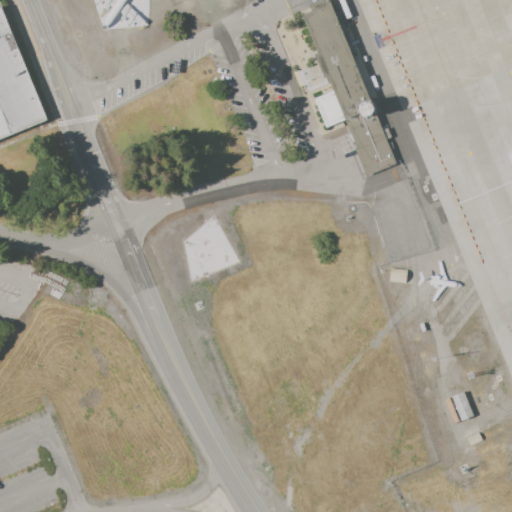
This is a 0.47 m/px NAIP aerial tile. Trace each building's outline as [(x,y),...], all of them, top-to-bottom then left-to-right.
[(148,27),(147,0),(95,0),(96,28),(148,27)] [(360,172),(391,159),(328,0),(309,0),(307,1),(310,10),(300,14),(330,91),(313,98),(324,128),(340,122),(346,137),(360,172)] [(0,13),(41,116),(0,132),(0,13)] [(403,282),(404,269),(388,267),(387,280),(403,282)] [(471,416),(461,391),(449,397),(459,420),(471,416)] [(468,446),(480,440),(474,432),(464,437),(468,446)]
